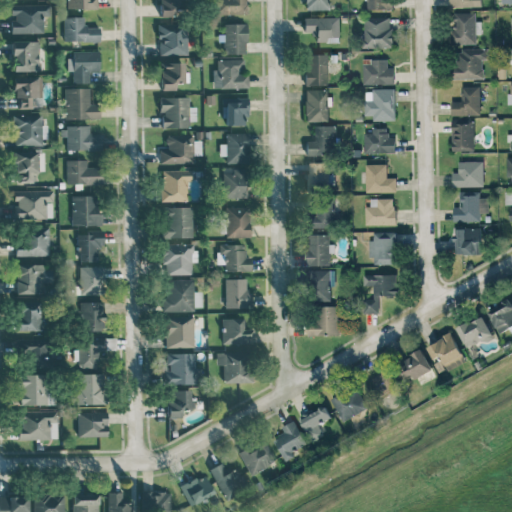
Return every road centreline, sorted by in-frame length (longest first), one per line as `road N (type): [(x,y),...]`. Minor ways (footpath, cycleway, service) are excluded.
road 1 (residential): [(0,463),(140,463),(301,382),(511,258)]
road 2 (residential): [(130,0),(140,463)]
road 3 (residential): [(301,382),(285,343),(275,0)]
road 4 (residential): [(422,0),(430,263),(450,298)]
